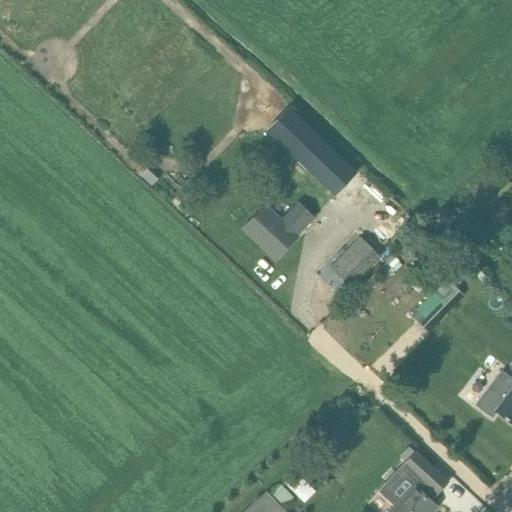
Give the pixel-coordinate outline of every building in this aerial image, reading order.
[(289,109),(267,131),(334,195),(356,172),(289,109)] [(265,205),(244,227),(276,259),(298,236),(296,234),(313,216),(300,203),(282,221),(265,205)] [(380,255),(361,237),(331,268),(351,287),(380,255)] [(418,280),(414,284),(412,287),(419,293),(425,286),(418,280)] [(438,291),(413,317),(427,331),(452,305),(438,291)] [(485,347),(504,329),(470,294),(452,313),(485,347)] [(511,378),(502,371),(476,404),(492,416),(496,410),(511,422),(511,378)] [(410,447),(401,457),(406,462),(415,452),(410,447)] [(404,463),(421,480),(434,467),(416,450),(415,452),(406,462),(404,463)] [(300,501),(312,490),(294,471),(283,481),(300,501)] [(414,484),(400,499),(388,511),(431,511),(437,506),(414,484)] [(287,511),(266,491),(243,511),(287,511)]
